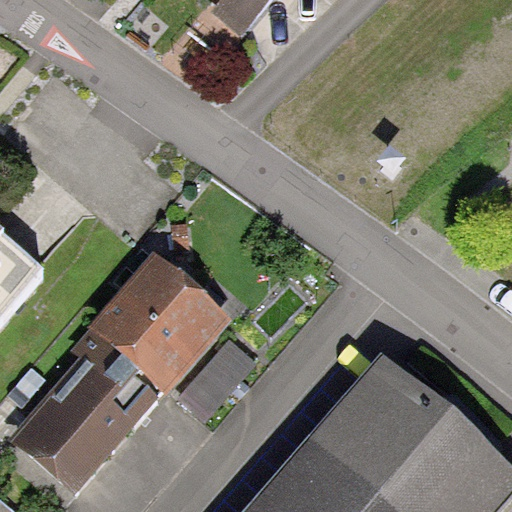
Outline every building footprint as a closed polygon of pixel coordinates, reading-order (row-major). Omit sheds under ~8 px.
[(224,0),(214,13),(241,36),(272,0),(224,0)] [(0,330),(46,279),(0,238),(0,330)] [(234,324),(157,257),(93,332),(166,394),(169,397),(234,324)] [(166,394),(93,332),(74,353),(84,361),(13,444),(77,498),(166,394)] [(230,342),(179,402),(206,423),(258,364),(230,342)] [(511,511),(511,484),(384,372),(260,511),(511,511)] [(12,511),(0,501),(0,511),(12,511)]
